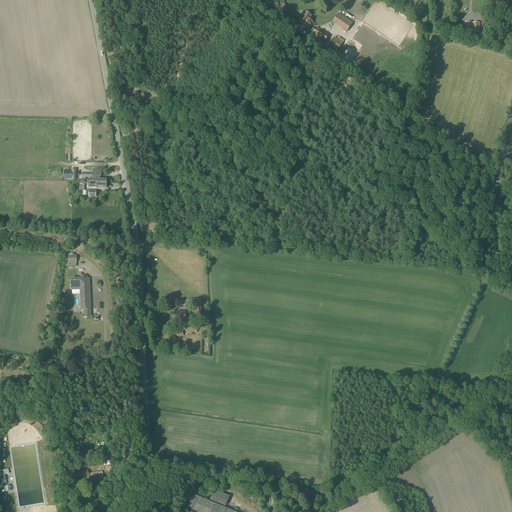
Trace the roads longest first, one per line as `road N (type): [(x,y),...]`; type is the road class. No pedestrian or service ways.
road 1 (tertiary): [(150,511),(141,278),(91,0)]
road 2 (track): [(108,89),(292,134),(352,192),(484,270),(511,278)]
road 3 (track): [(511,189),(318,60)]
road 4 (track): [(320,511),(494,398)]
road 5 (unknown): [(146,404),(128,401),(111,384),(95,273)]
